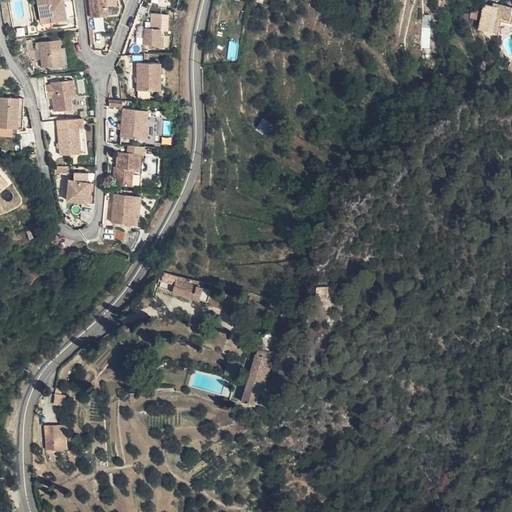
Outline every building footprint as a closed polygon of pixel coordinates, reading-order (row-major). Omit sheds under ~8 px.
[(121,17),(118,0),(97,0),(100,20),(121,17)] [(494,0),(489,25),(506,29),(510,14),(511,14),(511,0),(503,0),(504,1),(499,0),(494,0)] [(50,30),(65,27),(61,4),(46,7),(45,3),(34,5),(38,27),(49,25),(50,30)] [(174,45),(174,30),(174,14),(164,14),(164,29),(157,29),(157,45),(174,45)] [(40,75),(61,72),(57,47),(37,49),(40,75)] [(173,63),(150,62),(150,90),(173,90),(173,63)] [(75,85),(53,87),(53,90),(47,90),(47,88),(37,89),(40,105),(40,109),(50,108),(49,103),(54,102),(56,116),(74,114),(72,101),(77,100),(75,85)] [(0,131),(23,133),(25,103),(0,101),(0,131)] [(162,108),(137,107),(136,122),(135,128),(135,135),(161,137),(163,117),(161,117),(162,108)] [(261,118),(255,130),(266,136),(272,124),(261,118)] [(79,134),(83,133),(83,123),(57,124),(58,160),(79,159),(79,134)] [(79,159),(98,151),(83,133),(79,134),(79,159)] [(127,183),(152,185),(156,144),(140,142),(139,150),(130,149),(127,183)] [(89,207),(91,186),(70,184),(69,205),(89,207)] [(146,213),(148,193),(126,191),(123,220),(148,222),(149,213),(146,213)] [(215,281),(218,282),(219,275),(177,264),(174,271),(185,274),(182,284),(186,285),(212,293),(215,281)] [(185,274),(174,271),(171,282),(182,285),(182,284),(185,274)] [(214,294),(220,295),(224,283),(218,282),(215,281),(212,293),(214,293),(214,294)] [(330,282),(330,296),(341,295),(342,282),(330,282)] [(211,297),(212,293),(186,285),(184,291),(189,292),(211,298),(211,297)] [(317,303),(329,301),(327,286),(315,287),(317,303)] [(268,366),(266,366),(264,374),(281,378),(286,354),(283,353),(284,347),(273,345),(273,346),(268,366)] [(245,351),(241,368),(252,370),(255,354),(245,351)] [(88,372),(81,370),(76,386),(86,389),(89,379),(86,378),(88,372)] [(271,399),(272,394),(274,383),(278,384),(280,384),(281,378),(264,374),(260,393),(265,395),(264,397),(269,398),(271,399)] [(259,379),(251,377),(247,393),(256,396),(259,379)] [(66,414),(62,414),(60,431),(81,433),(82,421),(85,421),(87,408),(67,406),(66,414)] [(79,445),(81,433),(60,431),(59,442),(79,445)]
